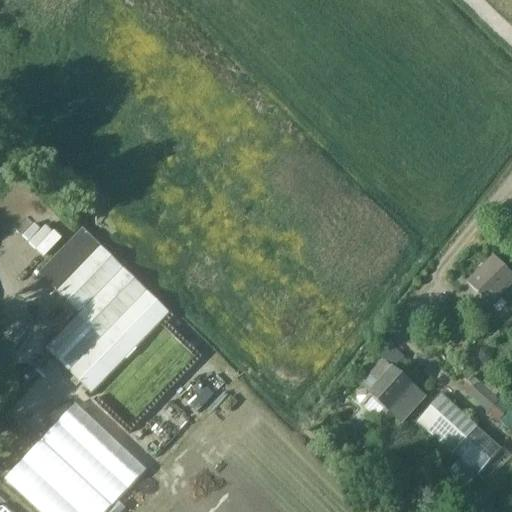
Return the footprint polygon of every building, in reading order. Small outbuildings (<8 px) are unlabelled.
[(49,218),(32,237),(47,251),(65,233),(49,218)] [(84,230),(40,275),(58,292),(80,314),(46,350),(69,372),(93,395),(171,315),(102,248),(84,230)] [(492,310),(511,290),(511,276),(496,260),(469,287),(492,310)] [(392,368),(369,394),(392,415),(401,423),(424,396),(392,368)] [(463,386),(494,415),(504,404),(474,375),(463,386)] [(501,449),(451,404),(442,396),(420,421),(479,474),(501,449)] [(107,511),(148,467),(76,401),(6,478),(43,511),(107,511)]
